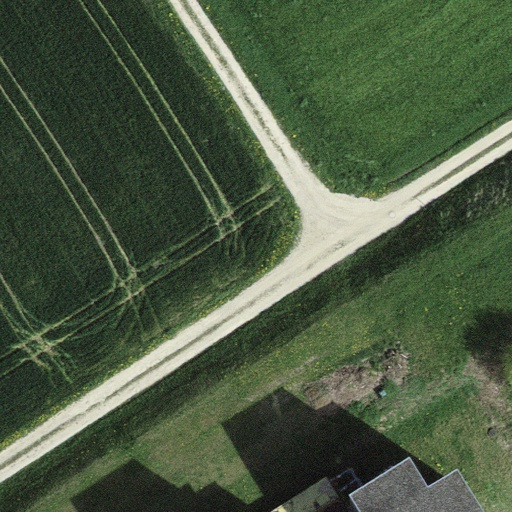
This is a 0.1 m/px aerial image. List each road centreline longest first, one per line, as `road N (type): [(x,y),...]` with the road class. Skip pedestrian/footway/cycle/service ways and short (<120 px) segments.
road 1 (track): [(511,139),(343,247),(175,0)]
road 2 (track): [(343,247),(0,483)]
